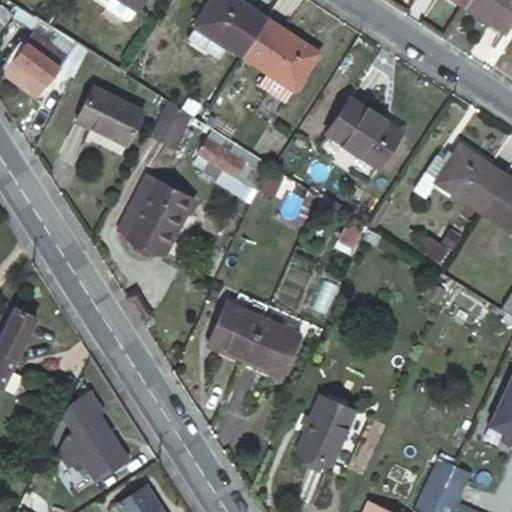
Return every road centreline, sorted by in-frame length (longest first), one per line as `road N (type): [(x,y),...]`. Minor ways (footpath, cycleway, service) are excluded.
road 1 (tertiary): [(228,511),(0,157)]
road 2 (residential): [(347,0),(511,104)]
